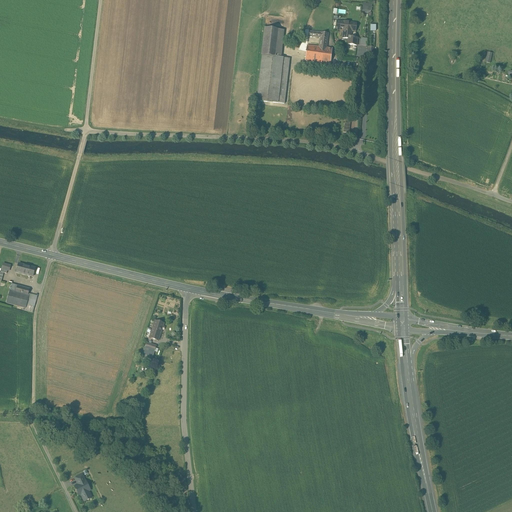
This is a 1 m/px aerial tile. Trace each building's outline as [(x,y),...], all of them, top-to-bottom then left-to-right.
[(363,3),(363,4),(362,13),(369,13),(369,12),(370,12),(370,11),(371,11),(372,11),(372,7),(372,4),(363,3)] [(352,23),(345,22),(344,26),(343,38),(348,38),(350,39),(350,36),(351,31),(352,23)] [(283,30),(265,28),(262,56),(280,58),(283,30)] [(328,33),(320,32),(320,33),(308,31),(308,37),(320,38),(319,47),(323,47),(326,48),(328,33)] [(354,37),(350,36),(350,39),(348,38),(347,44),(356,45),(357,38),(354,37)] [(319,47),(307,46),(305,61),(322,63),(323,47),(319,47)] [(326,48),(323,47),(322,63),(330,64),(332,48),(326,48)] [(280,58),(262,56),(256,101),(278,103),(283,59),(283,58),(280,58)] [(289,59),(283,59),(278,103),(284,104),(289,59)] [(27,266),(18,264),(16,272),(24,275),(27,266)] [(35,268),(27,266),(24,275),(32,277),(35,268)] [(29,289),(17,286),(16,292),(27,296),(29,289)] [(27,296),(16,292),(10,291),(6,303),(25,308),(29,296),(27,296)] [(163,324),(155,321),(151,333),(160,336),(163,324)] [(156,346),(146,343),(142,354),(153,357),(156,346)] [(147,369),(141,367),(139,367),(137,371),(140,372),(139,375),(144,377),(147,369)] [(90,490),(86,481),(85,481),(82,474),(75,478),(78,485),(74,486),(79,496),(82,494),(83,497),(83,499),(84,501),(91,498),(88,491),(90,490)]
